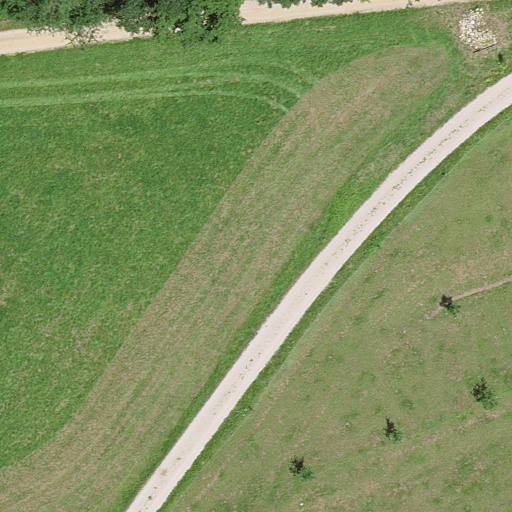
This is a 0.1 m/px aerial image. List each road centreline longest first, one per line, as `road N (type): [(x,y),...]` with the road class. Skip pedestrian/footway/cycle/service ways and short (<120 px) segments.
road 1 (track): [(511,88),(421,158),(321,268),(138,511)]
road 2 (track): [(0,40),(402,0)]
